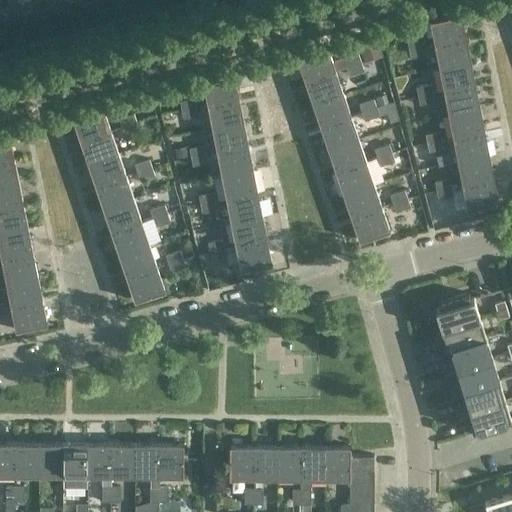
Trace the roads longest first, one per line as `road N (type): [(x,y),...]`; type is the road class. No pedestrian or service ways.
road 1 (residential): [(0,370),(370,270)]
road 2 (residential): [(0,89),(332,0)]
road 3 (residential): [(418,511),(418,445),(370,270)]
road 4 (residential): [(370,270),(511,235)]
